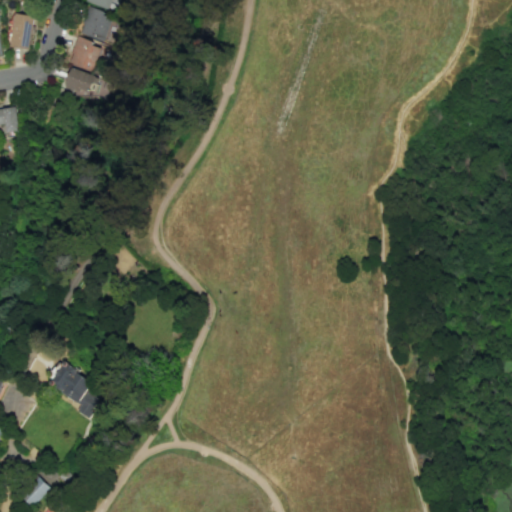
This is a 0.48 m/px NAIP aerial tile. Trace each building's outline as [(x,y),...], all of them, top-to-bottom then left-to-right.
[(111,13),(86,7),(79,34),(104,40),(111,13)] [(33,15),(14,12),(9,45),(28,48),(33,15)] [(93,70),(98,47),(91,45),(92,40),(74,36),(68,64),(93,70)] [(62,85),(87,94),(94,75),(69,66),(62,85)] [(0,107),(0,124),(4,124),(5,132),(18,130),(14,105),(0,107)] [(80,403),(76,410),(90,418),(106,390),(61,363),(48,384),(80,403)] [(20,494),(32,506),(50,487),(38,475),(20,494)] [(58,511),(60,511),(52,503),(43,511),(38,511),(36,510),(34,511),(58,511)]
